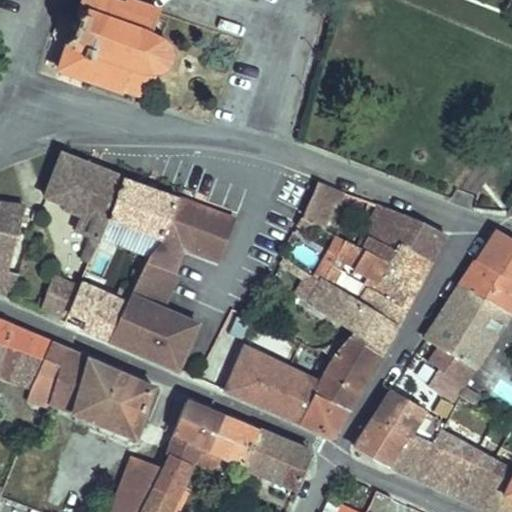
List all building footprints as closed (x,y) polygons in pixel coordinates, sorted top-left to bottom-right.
[(168,42),(167,34),(171,23),(146,13),(151,0),(59,0),(51,21),(61,25),(48,63),(76,75),(80,65),(148,94),(168,42)] [(49,138),(32,184),(58,194),(55,202),(70,209),(67,216),(88,224),(96,202),(110,163),(49,138)] [(110,163),(96,202),(150,220),(156,222),(169,188),(161,184),(110,163)] [(367,229),(356,224),(347,220),(341,232),(354,240),(379,255),(391,239),(423,253),(437,228),(311,167),(304,164),(300,174),(313,182),(322,186),(326,190),(363,210),(375,216),(367,229)] [(300,174),(290,201),(303,209),(313,182),(300,174)] [(211,252),(226,210),(169,188),(156,222),(142,240),(139,246),(162,257),(166,251),(177,232),(211,252)] [(0,248),(13,196),(0,194),(0,248)] [(375,216),(363,210),(356,224),(367,229),(375,216)] [(511,279),(511,237),(505,234),(484,225),(466,252),(511,279)] [(341,232),(338,230),(330,244),(346,255),(354,240),(341,232)] [(30,241),(16,237),(3,279),(25,289),(37,256),(27,252),(30,241)] [(357,280),(350,292),(386,318),(423,253),(391,239),(379,255),(354,240),(346,255),(384,280),(377,292),(357,280)] [(126,276),(105,324),(149,344),(156,347),(161,340),(162,339),(158,336),(164,325),(168,327),(179,308),(139,285),(145,273),(154,278),(165,259),(162,257),(139,246),(126,276)] [(511,279),(466,252),(452,274),(505,308),(511,296),(511,279)] [(61,295),(71,269),(45,258),(34,284),(61,295)] [(350,292),(315,268),(301,292),(335,314),(345,321),(374,340),(386,318),(350,292)] [(79,269),(64,306),(105,324),(126,276),(110,270),(106,280),(79,269)] [(505,308),(452,274),(435,299),(491,332),(505,308)] [(491,332),(435,299),(422,319),(416,328),(440,342),(472,360),(491,332)] [(0,307),(0,359),(4,361),(2,369),(16,376),(13,393),(34,403),(38,386),(44,357),(32,352),(42,325),(29,319),(4,309),(0,307)] [(374,340),(345,321),(341,326),(370,346),(374,340)] [(44,357),(38,386),(125,419),(143,369),(69,337),(42,325),(32,352),(44,357)] [(311,370),(307,378),(340,398),(370,346),(341,326),(313,367),(311,370)] [(261,398),(285,353),(262,342),(235,327),(211,375),(236,387),(261,398)] [(472,360),(440,342),(429,360),(445,369),(460,379),(472,360)] [(311,370),(313,367),(285,353),(261,398),(289,412),(307,378),(311,370)] [(307,378),(289,412),(323,428),(340,398),(307,378)] [(436,415),(440,409),(382,381),(363,410),(396,424),(422,435),(436,415)] [(177,384),(166,416),(192,428),(204,397),(193,392),(177,384)] [(251,421),(204,397),(192,428),(212,438),(238,452),(251,421)] [(448,397),(440,409),(436,415),(463,436),(476,419),(448,397)] [(30,420),(32,409),(13,400),(8,411),(30,420)] [(396,424),(363,410),(346,436),(381,452),(396,424)] [(422,435),(396,424),(381,452),(490,503),(504,471),(490,460),(505,441),(476,419),(463,436),(436,415),(422,435)] [(159,437),(183,449),(185,444),(192,428),(166,416),(159,437)] [(27,432),(29,424),(13,419),(10,426),(27,432)] [(304,448),(251,421),(238,452),(293,479),(304,448)] [(212,438),(192,428),(185,444),(200,451),(206,449),(212,438)] [(14,433),(0,468),(0,476),(30,488),(47,446),(14,433)] [(152,456),(176,468),(183,449),(159,437),(154,450),(152,456)] [(133,511),(138,497),(147,470),(152,456),(154,450),(123,438),(108,484),(93,511),(133,511)] [(147,470),(171,481),(176,468),(152,456),(147,470)] [(161,506),(171,481),(147,470),(138,497),(161,506)] [(511,511),(511,476),(504,471),(490,503),(511,511)] [(356,511),(361,500),(325,484),(313,511),(356,511)] [(138,497),(133,511),(158,511),(161,506),(138,497)]
